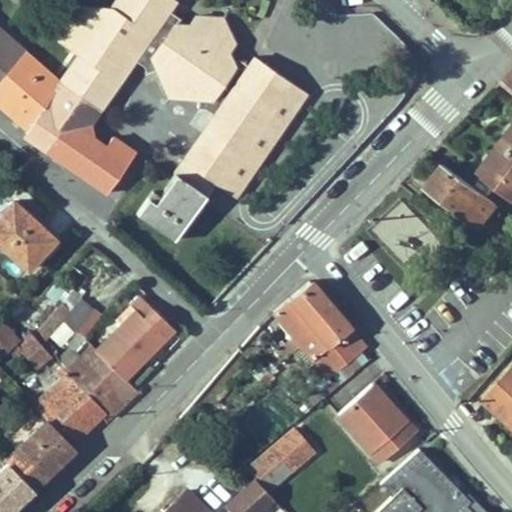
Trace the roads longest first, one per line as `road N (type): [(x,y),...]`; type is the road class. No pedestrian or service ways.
road 1 (tertiary): [(302,250),(33,511)]
road 2 (residential): [(302,250),(511,489)]
road 3 (tertiary): [(470,80),(302,250)]
